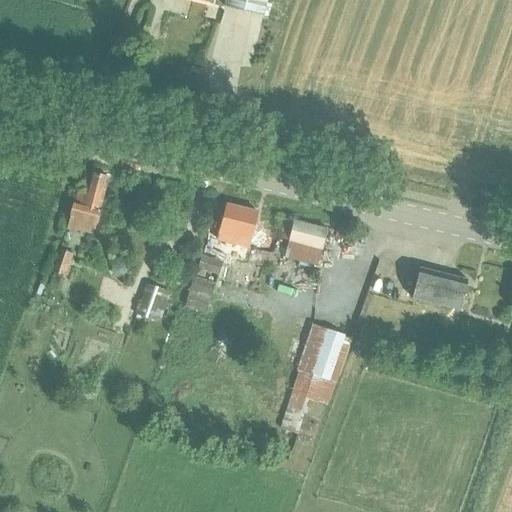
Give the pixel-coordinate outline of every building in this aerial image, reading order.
[(225,0),(224,7),(264,16),(267,0),(225,0)] [(72,213),(67,228),(81,231),(93,234),(96,225),(108,178),(91,173),(86,194),(79,193),(72,213)] [(220,254),(245,260),(257,212),(228,205),(218,241),(223,242),(220,254)] [(284,258),(318,266),(327,230),(293,221),(283,219),(278,238),(289,241),(284,258)] [(60,250),(52,272),(66,277),(74,254),(60,250)] [(208,250),(195,284),(216,292),(229,257),(208,250)] [(413,299),(459,311),(467,280),(421,268),(413,299)] [(147,285),(137,315),(160,323),(170,292),(147,285)] [(499,350),(511,352),(511,298),(510,307),(511,307),(511,342),(502,340),(499,350)] [(336,383),(351,339),(312,325),(310,332),(298,328),(292,348),(290,347),(284,366),(299,371),(280,429),(297,435),(308,400),(326,406),(334,383),(336,383)]
